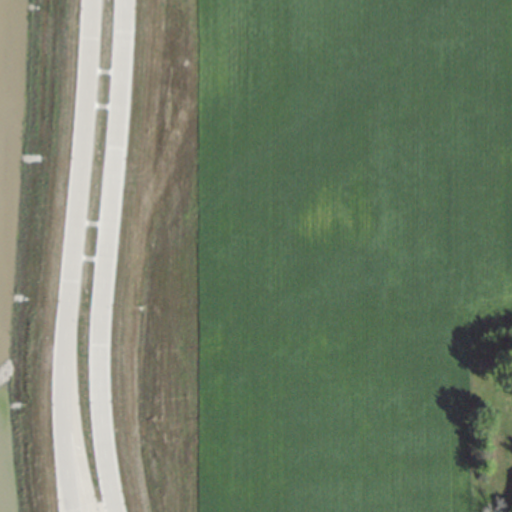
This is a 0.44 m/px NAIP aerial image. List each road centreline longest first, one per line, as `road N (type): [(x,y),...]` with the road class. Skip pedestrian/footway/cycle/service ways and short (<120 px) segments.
road 1 (tertiary): [(120,511),(100,330),(126,0)]
road 2 (tertiary): [(91,0),(70,346),(88,511)]
